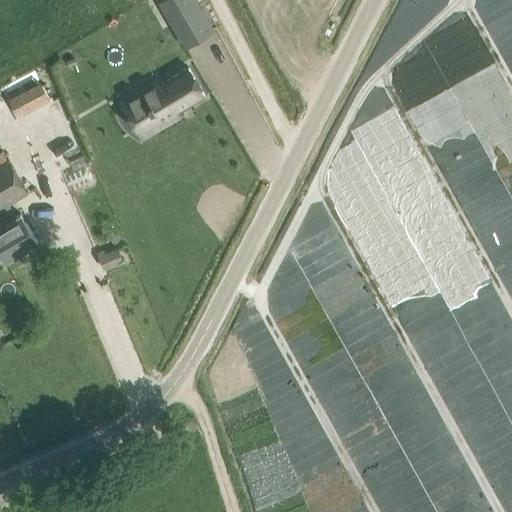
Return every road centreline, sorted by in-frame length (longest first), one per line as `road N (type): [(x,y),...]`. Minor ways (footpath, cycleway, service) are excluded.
road 1 (unclassified): [(0,483),(106,439),(174,384),(376,0)]
road 2 (track): [(217,0),(296,155)]
road 3 (track): [(183,371),(235,511)]
